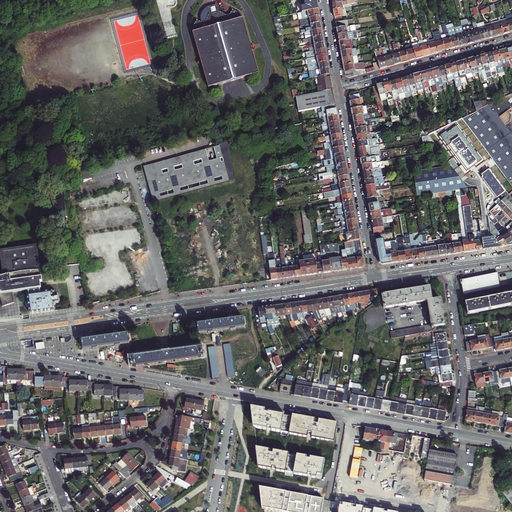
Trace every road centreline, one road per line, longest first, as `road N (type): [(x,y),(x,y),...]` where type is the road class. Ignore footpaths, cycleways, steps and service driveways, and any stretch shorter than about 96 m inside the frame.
road 1 (tertiary): [(232,393),(453,432)]
road 2 (residential): [(339,86),(374,277)]
road 3 (residential): [(339,86),(511,39)]
road 4 (primary): [(169,303),(0,327)]
road 5 (tertiary): [(22,356),(173,382)]
road 6 (primary): [(1,336),(131,316)]
road 7 (primary): [(246,296),(374,277)]
road 8 (residential): [(232,393),(212,511)]
